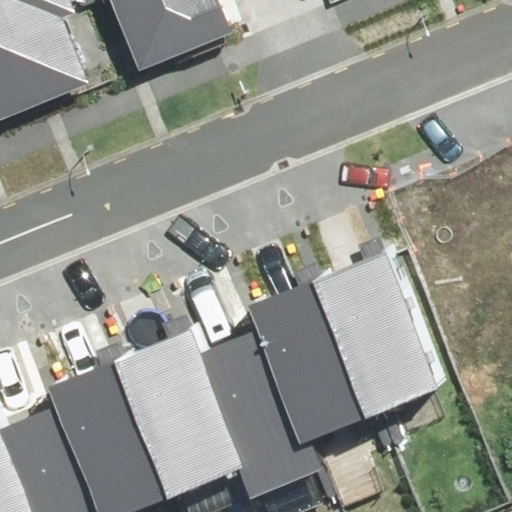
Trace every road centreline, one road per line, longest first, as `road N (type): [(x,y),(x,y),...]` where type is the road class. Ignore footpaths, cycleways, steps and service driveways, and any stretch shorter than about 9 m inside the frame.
road 1 (residential): [(294,107),(0,228)]
road 2 (residential): [(511,22),(294,107)]
